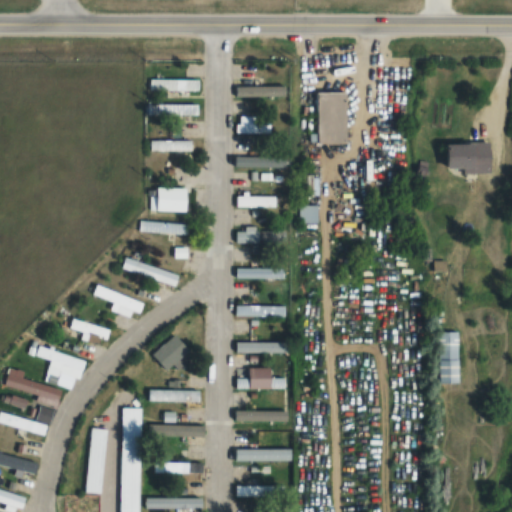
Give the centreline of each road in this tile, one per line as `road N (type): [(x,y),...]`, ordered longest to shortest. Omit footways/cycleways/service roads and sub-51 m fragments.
road 1 (residential): [(213,511),(211,265),(221,26)]
road 2 (residential): [(211,275),(95,372),(54,434),(36,511)]
road 3 (secondary): [(295,26),(511,26)]
road 4 (secondary): [(144,26),(295,26)]
road 5 (secondary): [(0,25),(144,26)]
